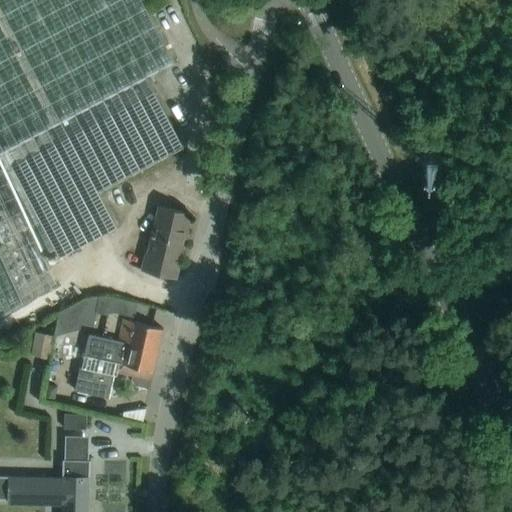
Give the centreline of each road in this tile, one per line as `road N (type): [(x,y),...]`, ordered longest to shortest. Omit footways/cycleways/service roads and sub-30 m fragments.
road 1 (unclassified): [(153,511),(155,453),(273,0)]
road 2 (tertiary): [(511,453),(304,0)]
